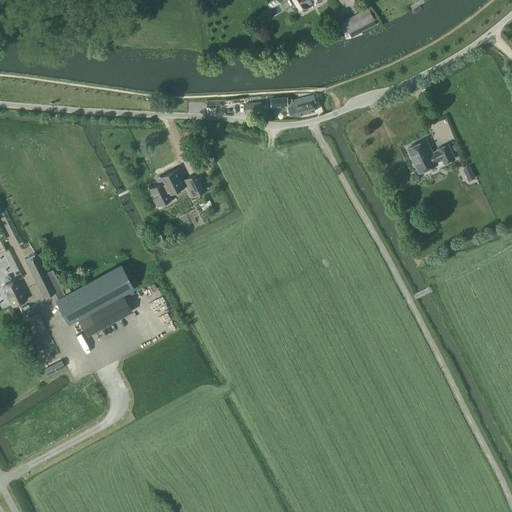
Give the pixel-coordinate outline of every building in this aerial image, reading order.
[(293,0),(299,9),(300,9),(301,10),(303,11),(305,11),(306,11),(307,10),(308,8),(308,6),(307,5),(315,0),(316,2),(317,3),(319,3),(321,2),(322,1),(322,0),(293,0)] [(368,9),(344,22),(349,33),(351,33),(359,28),(361,33),(376,25),(374,20),(368,9)] [(312,104),(315,103),(313,95),(287,102),(287,98),(271,99),(271,106),(287,105),(290,116),(295,114),(295,116),(314,111),(312,104)] [(261,112),(261,104),(261,103),(245,104),(246,113),(261,112)] [(439,152),(433,155),(426,141),(417,146),(415,145),(412,146),(411,148),(408,150),(415,163),(414,165),(416,168),(417,169),(420,174),(438,165),(437,163),(443,160),(446,165),(455,160),(448,146),(438,150),(439,152)] [(469,181),(475,178),(470,166),(463,169),(469,181)] [(183,179),(181,175),(178,168),(157,179),(159,183),(148,189),(157,206),(176,196),(174,192),(186,186),(191,196),(206,189),(197,172),(183,179)] [(158,245),(164,242),(158,230),(152,233),(158,245)] [(36,253),(24,259),(44,298),(54,293),(57,300),(56,301),(61,309),(65,316),(68,323),(77,318),(83,330),(89,327),(92,333),(132,311),(125,299),(122,293),(131,289),(132,288),(120,266),(65,296),(52,270),(46,273),(36,253)] [(1,285),(11,308),(27,300),(17,278),(1,285)]
